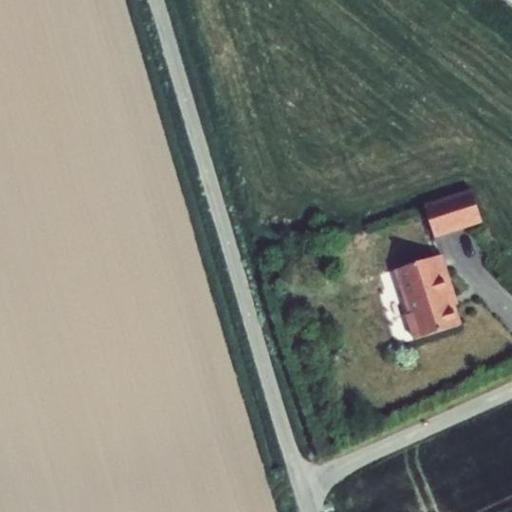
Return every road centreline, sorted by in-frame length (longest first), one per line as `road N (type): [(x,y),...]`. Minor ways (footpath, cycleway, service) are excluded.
road 1 (unclassified): [(301,482),(155,0)]
road 2 (unclassified): [(301,482),(511,387)]
